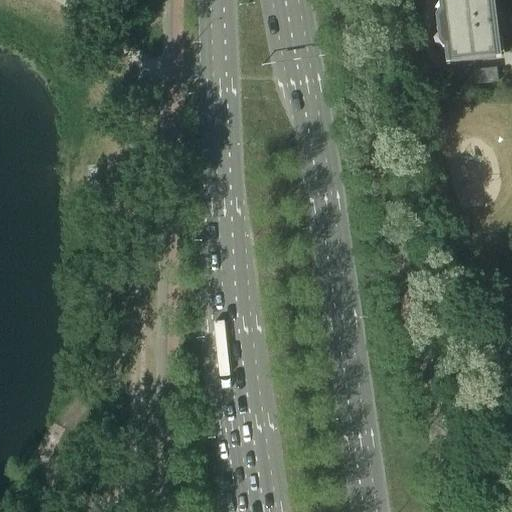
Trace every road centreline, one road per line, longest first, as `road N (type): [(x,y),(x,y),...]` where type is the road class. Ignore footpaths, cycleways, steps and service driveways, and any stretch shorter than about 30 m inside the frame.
road 1 (secondary): [(368,511),(333,212),(297,0)]
road 2 (secondary): [(210,0),(221,309),(250,511)]
